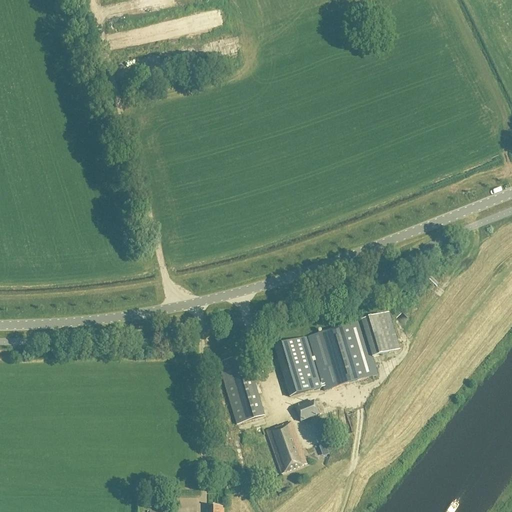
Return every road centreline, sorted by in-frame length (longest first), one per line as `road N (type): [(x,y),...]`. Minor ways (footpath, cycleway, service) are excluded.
road 1 (unclassified): [(511,193),(266,284),(136,314),(0,325)]
road 2 (track): [(309,511),(353,455),(360,402)]
